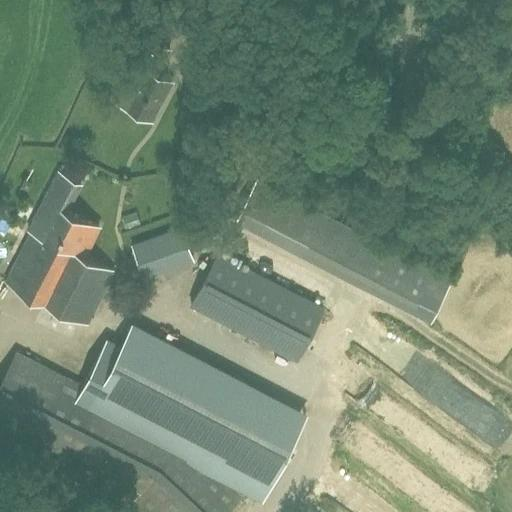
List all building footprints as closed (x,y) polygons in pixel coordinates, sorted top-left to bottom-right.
[(442,38),(417,58),(428,72),(454,52),(442,38)] [(173,82),(168,80),(158,74),(165,59),(171,49),(155,41),(150,51),(130,90),(122,104),(127,107),(153,120),(167,93),(173,82)] [(201,58),(185,89),(209,102),(225,71),(201,58)] [(88,321),(113,270),(84,256),(99,226),(68,211),(82,183),(58,172),(29,229),(31,230),(6,280),(88,321)] [(451,277),(433,268),(255,177),(235,216),(413,307),(431,317),(451,277)] [(143,277),(193,260),(181,228),(132,246),(143,277)] [(191,303),(277,348),(297,358),(324,306),(217,252),(191,303)] [(305,414),(132,324),(120,347),(106,340),(82,387),(16,352),(0,382),(0,432),(119,494),(125,481),(142,490),(133,500),(145,511),(225,511),(242,494),(208,463),(264,492),(305,414)] [(439,400),(451,383),(404,353),(401,358),(398,356),(390,368),(439,400)] [(381,383),(357,396),(364,409),(388,396),(381,383)] [(452,412),(496,444),(511,421),(511,420),(469,389),(452,412)] [(359,427),(349,446),(359,452),(370,433),(359,427)] [(376,435),(360,453),(381,471),(396,453),(376,435)]
